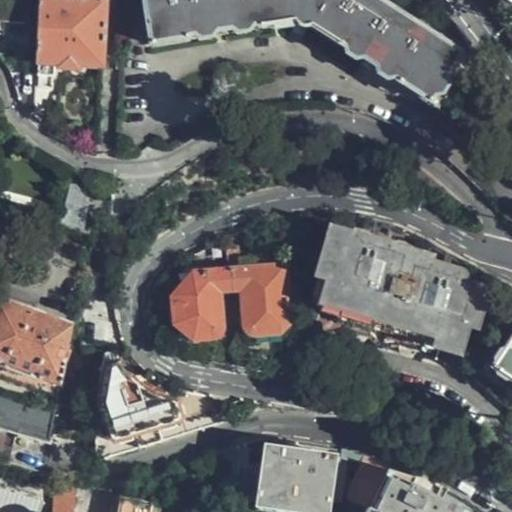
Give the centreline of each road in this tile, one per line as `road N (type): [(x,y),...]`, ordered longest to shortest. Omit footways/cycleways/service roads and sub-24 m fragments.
road 1 (residential): [(511,256),(405,210),(339,196),(260,204),(187,234),(138,282),(132,318),(146,352),(164,366),(278,388)]
road 2 (residential): [(0,75),(21,117),(42,137),(94,161),(158,162),(281,121),(362,128),(449,175),(511,242)]
road 3 (residential): [(502,496),(364,436),(276,423),(124,466),(108,486),(105,511)]
road 4 (residential): [(278,388),(384,396),(468,437),(502,496)]
road 5 (residential): [(278,388),(297,363),(346,350),(412,368),(471,396),(511,428)]
